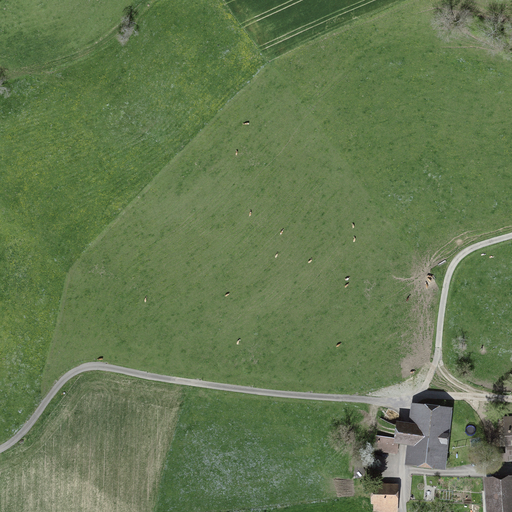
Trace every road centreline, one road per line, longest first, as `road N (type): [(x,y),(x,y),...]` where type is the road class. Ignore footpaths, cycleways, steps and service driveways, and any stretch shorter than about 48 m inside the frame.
road 1 (track): [(511,399),(274,394),(96,365),(67,375),(0,448)]
road 2 (track): [(511,235),(467,250),(452,265),(436,361),(421,395)]
